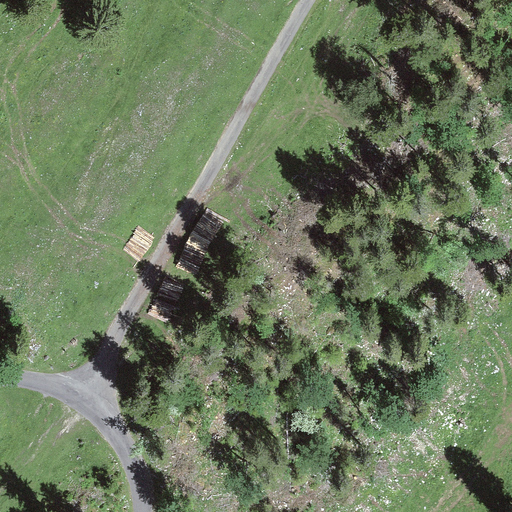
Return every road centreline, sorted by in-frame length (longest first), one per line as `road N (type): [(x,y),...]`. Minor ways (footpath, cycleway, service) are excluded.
road 1 (track): [(86,401),(127,313),(309,0)]
road 2 (track): [(143,511),(130,458),(86,401)]
